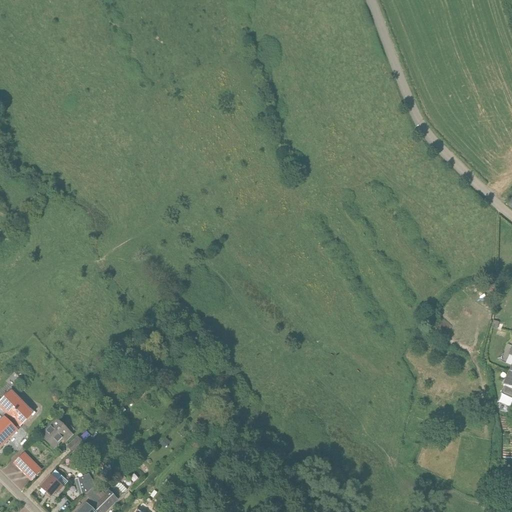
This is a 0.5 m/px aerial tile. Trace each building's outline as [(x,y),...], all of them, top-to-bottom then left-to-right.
[(421,331),(428,337),(431,333),(437,326),(442,320),(435,314),(421,331)] [(511,373),(508,372),(496,401),(511,407),(511,404),(511,373)] [(31,414),(11,393),(0,403),(0,406),(9,415),(4,420),(4,419),(0,422),(0,447),(16,432),(14,430),(19,426),(31,414)] [(124,411),(120,408),(114,415),(117,418),(124,411)] [(57,420),(48,429),(41,436),(53,448),(63,438),(66,441),(73,434),(57,420)] [(86,432),(79,438),(78,437),(67,446),(72,453),(84,443),(83,442),(90,436),(86,432)] [(169,443),(164,438),(159,444),(164,449),(169,443)] [(40,470),(24,455),(15,464),(30,480),(40,470)] [(57,494),(63,487),(67,482),(55,471),(51,476),(40,488),(50,497),(55,492),(57,494)] [(80,498),(85,494),(81,478),(75,480),(80,498)] [(91,511),(104,511),(116,500),(126,490),(118,482),(109,492),(97,504),(91,511)] [(91,500),(78,511),(91,511),(97,504),(109,492),(108,491),(104,495),(96,486),(86,495),(91,500)]
